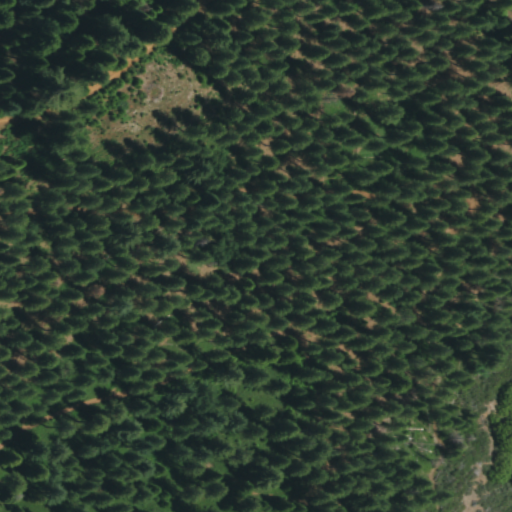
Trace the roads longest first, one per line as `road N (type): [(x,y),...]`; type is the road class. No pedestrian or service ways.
road 1 (track): [(0,448),(454,262),(511,204)]
road 2 (track): [(0,111),(68,97),(209,0)]
